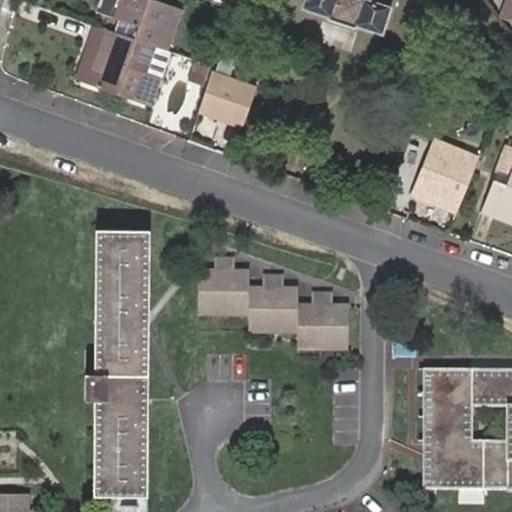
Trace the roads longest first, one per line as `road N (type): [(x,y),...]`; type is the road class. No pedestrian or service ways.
road 1 (residential): [(0,113),(387,249)]
road 2 (residential): [(387,249),(372,290),(364,460),(350,479),(325,491),(238,511)]
road 3 (residential): [(387,249),(511,293)]
